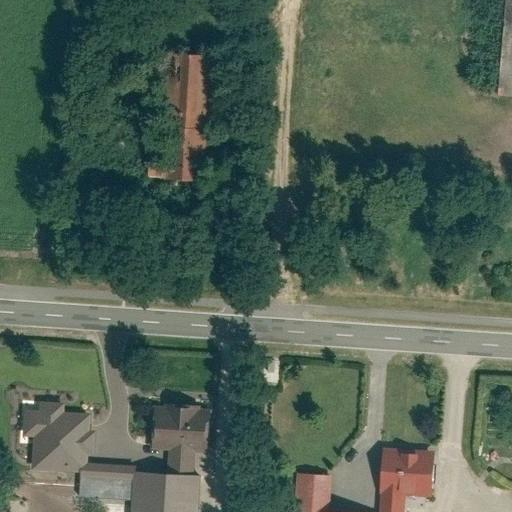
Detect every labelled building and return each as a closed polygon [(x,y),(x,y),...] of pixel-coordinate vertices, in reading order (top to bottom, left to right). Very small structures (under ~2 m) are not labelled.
[(511,0),(503,0),(496,94),(511,95),(511,0)] [(217,52),(146,46),(136,174),(206,180),(217,52)] [(129,469),(126,511),(193,511),(196,474),(191,474),(192,451),(204,452),(207,406),(151,402),(147,448),(167,449),(165,472),(129,469)] [(29,411),(24,467),(83,472),(87,415),(29,411)] [(400,511),(402,493),(428,495),(430,449),(379,445),(375,511),(336,511),(326,511),(329,472),(292,470),(289,511),(301,511),(400,511)]
